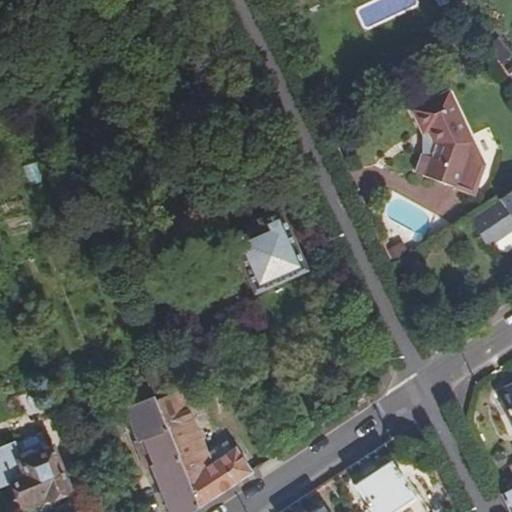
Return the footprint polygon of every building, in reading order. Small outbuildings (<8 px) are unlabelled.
[(467,14),(459,3),(448,10),(456,21),(467,14)] [(499,34),(490,42),(502,61),(511,52),(499,34)] [(8,89),(33,79),(29,68),(3,79),(8,89)] [(474,186),(481,154),(463,150),(465,137),(439,96),(406,117),(419,138),(422,135),(428,144),(425,163),(418,161),(413,182),(454,191),(457,182),(474,186)] [(253,192),(247,178),(226,188),(232,202),(253,192)] [(511,193),(498,203),(501,208),(480,224),(496,246),(501,252),(509,254),(511,251),(511,193)] [(490,251),(496,246),(480,224),(501,208),(498,203),(470,221),(490,251)] [(309,271),(281,216),(261,225),(264,232),(236,245),(260,295),(309,271)] [(392,260),(396,270),(412,260),(405,251),(392,260)] [(199,507),(252,472),(241,444),(212,456),(182,385),(168,390),(166,385),(204,370),(192,340),(145,359),(149,370),(199,507)] [(192,511),(199,508),(199,507),(149,370),(119,381),(132,413),(141,410),(158,462),(153,465),(170,511),(192,511)] [(511,426),(511,387),(497,394),(511,426)] [(21,464),(14,447),(0,453),(0,489),(2,494),(13,490),(22,511),(62,495),(46,455),(21,464)] [(432,511),(421,495),(414,498),(390,462),(356,485),(372,511),(432,511)] [(511,511),(511,489),(501,495),(509,511),(511,511)]
